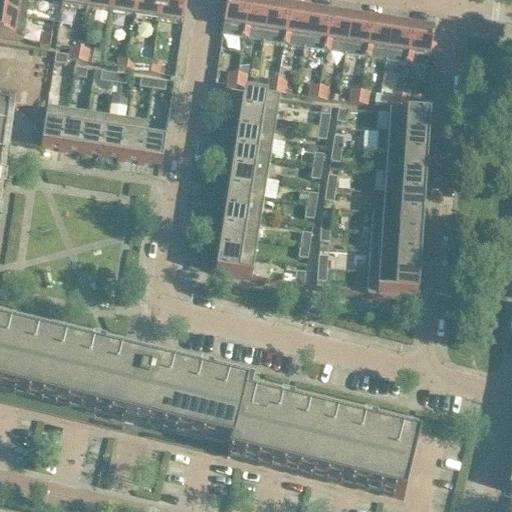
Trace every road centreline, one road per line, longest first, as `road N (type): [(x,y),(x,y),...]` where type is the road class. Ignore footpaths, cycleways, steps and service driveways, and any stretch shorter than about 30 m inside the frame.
road 1 (residential): [(428,375),(161,308),(203,0)]
road 2 (residential): [(452,7),(428,375)]
road 3 (residential): [(0,481),(129,511)]
